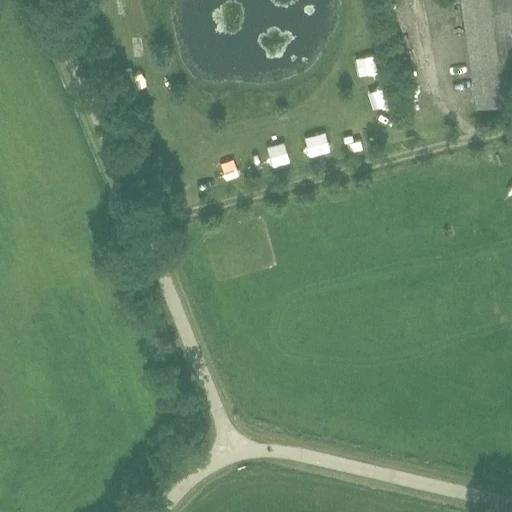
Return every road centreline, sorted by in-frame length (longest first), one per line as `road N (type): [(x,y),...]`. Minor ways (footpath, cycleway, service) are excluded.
road 1 (unclassified): [(235,455),(96,117),(39,0)]
road 2 (unclassified): [(235,455),(281,452),(511,507)]
